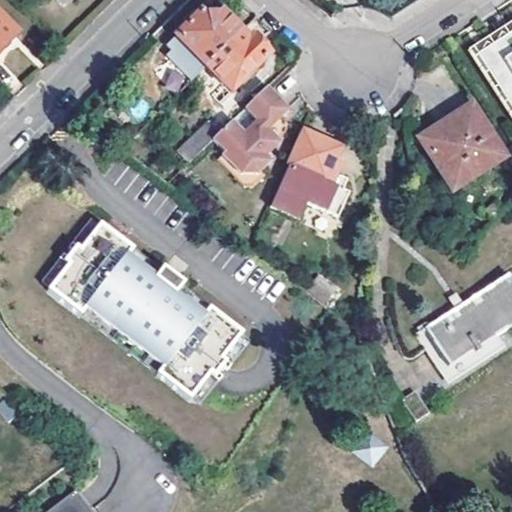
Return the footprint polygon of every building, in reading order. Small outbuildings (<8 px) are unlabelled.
[(205,66),(238,34),(217,13),(201,12),(176,37),(205,66)] [(0,51),(17,35),(0,17),(0,51)] [(511,21),(469,48),(511,119),(511,21)] [(238,34),(205,66),(232,93),(268,57),(251,40),(247,43),(238,34)] [(205,66),(176,37),(164,49),(193,78),(205,66)] [(269,130),(286,114),(288,111),(267,88),(220,135),(212,142),(223,153),(221,156),(241,177),(258,175),(273,161),(268,155),(281,143),(269,130)] [(86,121),(83,100),(73,111),(86,121)] [(471,107),(422,138),(454,188),(502,157),(471,107)] [(269,130),(281,143),(296,124),(286,114),(269,130)] [(191,163),(205,149),(212,142),(220,135),(209,124),(181,152),(191,163)] [(340,151),(303,132),(289,160),(276,189),(276,190),(266,216),(266,217),(281,225),(285,217),(299,213),(330,228),(343,204),(337,201),(341,191),(331,186),(337,173),(331,170),(340,151)] [(245,189),(258,175),(241,177),(221,156),(223,153),(212,142),(205,149),(245,189)] [(241,337),(207,310),(201,317),(174,296),(182,287),(161,270),(154,279),(127,258),(132,250),(100,225),(81,249),(76,245),(64,261),(68,264),(48,290),(80,316),(86,309),(161,369),(155,376),(189,402),(210,376),(214,380),(226,364),(222,361),(241,337)] [(428,330),(453,367),(511,326),(511,277),(510,275),(428,330)] [(356,322),(338,309),(326,324),(345,338),(356,322)] [(402,398),(414,420),(427,413),(415,391),(402,398)] [(374,466),(387,444),(364,430),(351,452),(374,466)] [(90,511),(74,492),(48,511),(90,511)]
